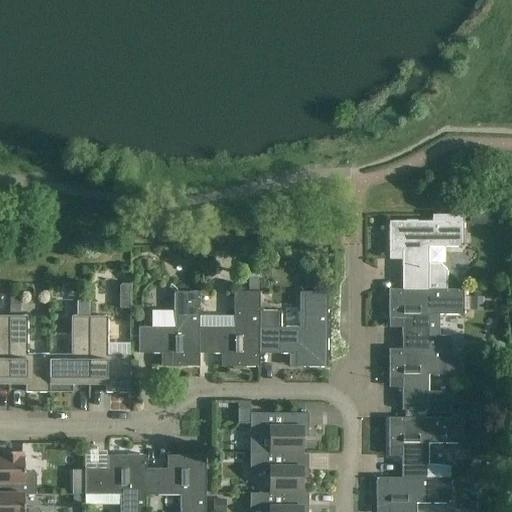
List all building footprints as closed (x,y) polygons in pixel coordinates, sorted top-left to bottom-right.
[(402,251),(402,288),(402,289),(429,289),(429,288),(447,288),(448,271),(440,264),(429,264),(429,246),(464,246),(464,215),(433,214),(433,221),(389,221),(389,251),(402,251)] [(119,286),(119,308),(130,308),(130,284),(121,284),(119,286)] [(429,349),(453,349),(453,341),(449,336),(440,336),(439,314),(464,314),(464,289),(447,288),(429,288),(429,289),(402,289),(402,288),(389,288),(389,319),(402,319),(402,348),(402,349),(429,349)] [(200,366),(200,353),(199,353),(199,326),(200,326),(200,291),(174,291),(174,311),(152,311),(152,326),(139,326),(139,353),(170,353),(170,366),(200,366)] [(199,353),(200,353),(229,353),(229,366),(260,366),(260,353),(259,353),(259,326),(260,326),(260,311),(260,292),(235,291),(235,326),(200,326),(199,326),(199,353)] [(280,311),(260,311),(260,326),(259,326),(259,353),(260,353),(298,353),(298,366),(328,366),(328,292),(303,292),(303,326),(280,326),(280,311)] [(0,380),(10,381),(10,316),(0,315),(0,380)] [(50,391),(50,354),(28,354),(28,316),(10,316),(10,381),(21,381),(24,384),(27,384),(27,391),(50,391)] [(90,381),(90,316),(71,316),(72,354),(50,354),(50,391),(74,391),(74,384),(76,384),(79,381),(90,381)] [(108,316),(90,316),(90,381),(101,381),(105,384),(107,384),(107,392),(130,392),(130,354),(108,354),(108,316)] [(464,349),(453,349),(429,349),(402,349),(402,348),(389,348),(389,379),(402,379),(402,410),(427,410),(427,413),(451,413),(451,400),(444,392),(429,392),(429,374),(464,374),(464,349)] [(237,407),(237,424),(250,424),(250,431),(250,452),(269,452),(269,453),(302,453),(302,436),(309,436),(309,413),(250,413),(250,407),(237,407)] [(428,478),(428,477),(428,443),(463,443),(463,417),(389,417),(388,447),(401,447),(401,477),(428,478)] [(0,482),(5,482),(5,493),(5,494),(25,494),(25,495),(37,495),(37,473),(25,473),(25,458),(23,458),(23,452),(2,452),(2,458),(0,457),(0,482)] [(302,453),(269,453),(269,452),(250,452),(250,471),(270,471),(270,492),(270,493),(302,493),(302,476),(308,476),(308,453),(302,453)] [(145,468),(146,468),(146,455),(115,454),(115,468),(85,467),(85,494),(121,494),(120,511),(145,511),(146,494),(145,494),(145,468)] [(145,494),(146,494),(180,494),(180,511),(206,511),(206,455),(176,455),(175,468),(146,468),(145,468),(145,494)] [(451,477),(428,477),(428,478),(401,477),(376,477),(376,507),(389,507),(389,511),(415,511),(416,503),(451,503),(451,477)] [(308,511),(309,493),(302,493),(270,493),(270,492),(250,492),(250,511),(270,511),(308,511)] [(25,508),(25,495),(25,494),(5,494),(5,493),(0,493),(0,511),(39,511),(38,508),(25,508)]
